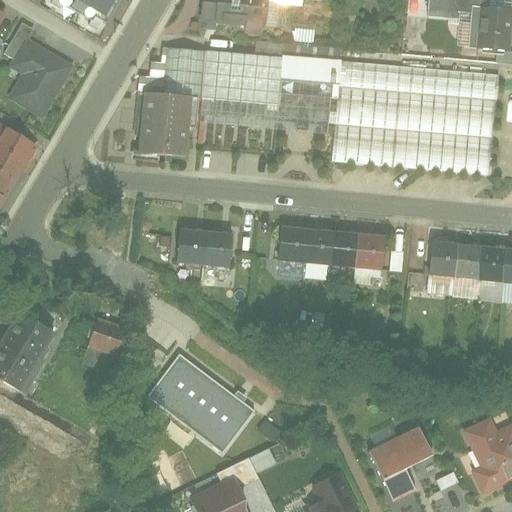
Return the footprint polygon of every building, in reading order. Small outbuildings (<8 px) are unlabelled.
[(106,27),(121,0),(53,0),(51,4),(60,9),(62,6),(90,23),(87,27),(98,33),(102,25),(106,27)] [(202,0),(200,27),(266,32),(268,0),(202,0)] [(511,13),(482,10),(477,54),(510,57),(511,39),(511,13)] [(26,43),(10,70),(23,78),(8,104),(43,124),(73,69),(26,43)] [(329,165),(491,176),(498,74),(165,52),(162,99),(177,101),(199,102),(197,128),(331,137),(329,165)] [(162,99),(135,97),(130,157),(173,160),(177,101),(162,99)] [(0,215),(37,150),(0,129),(0,215)] [(280,229),(276,258),(303,261),(306,232),(280,229)] [(306,232),(303,261),(330,264),(333,235),(306,232)] [(333,235),(330,264),(356,267),(360,238),(333,235)] [(360,238),(356,267),(383,270),(387,241),(360,238)] [(180,240),(178,266),(202,268),(204,241),(180,240)] [(204,241),(202,268),(227,270),(229,243),(204,241)] [(426,244),(422,273),(449,276),(452,248),(426,244)] [(452,248),(449,276),(476,280),(479,251),(452,248)] [(479,251),(476,280),(503,283),(506,254),(479,251)] [(511,254),(506,254),(503,283),(511,283),(511,254)] [(18,317),(0,348),(0,383),(23,397),(43,364),(38,361),(53,336),(18,317)] [(93,320),(85,342),(113,352),(121,330),(93,320)] [(254,413),(179,356),(147,399),(222,455),(254,413)] [(0,511),(32,511),(87,486),(66,443),(6,471),(0,458),(0,421),(7,407),(0,403),(0,511)] [(481,468),(469,474),(479,496),(511,480),(511,428),(510,425),(493,433),(486,420),(463,430),(481,468)] [(415,434),(364,457),(390,511),(417,498),(405,472),(427,461),(415,434)] [(191,500),(196,511),(242,511),(234,493),(258,481),(248,460),(216,475),(221,486),(191,500)] [(299,506),(287,511),(351,511),(353,509),(352,498),(335,466),(307,480),(313,492),(296,500),(299,506)]
